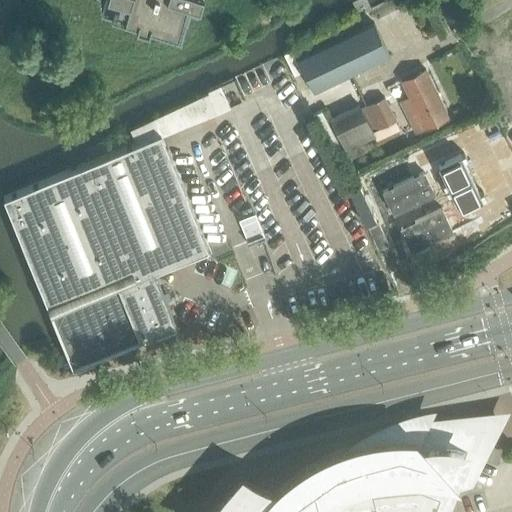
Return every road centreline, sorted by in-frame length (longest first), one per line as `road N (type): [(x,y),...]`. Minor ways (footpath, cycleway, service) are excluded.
road 1 (secondary): [(511,292),(214,374),(165,390),(117,420)]
road 2 (secondary): [(117,420),(177,415),(511,327)]
road 3 (secondary): [(117,420),(81,444),(45,511)]
